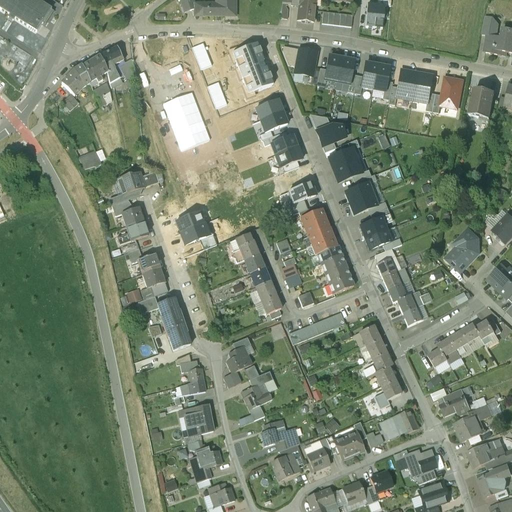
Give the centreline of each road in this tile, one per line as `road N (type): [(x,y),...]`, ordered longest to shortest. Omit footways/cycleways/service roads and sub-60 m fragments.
road 1 (residential): [(140,511),(82,239),(15,121)]
road 2 (residential): [(254,511),(224,424),(214,350),(195,341),(144,197)]
road 3 (residential): [(261,33),(369,286)]
road 4 (residential): [(261,33),(359,42),(511,75)]
road 5 (residential): [(442,434),(262,511)]
road 6 (residential): [(369,286),(294,312),(258,230)]
road 7 (residential): [(138,30),(261,33)]
